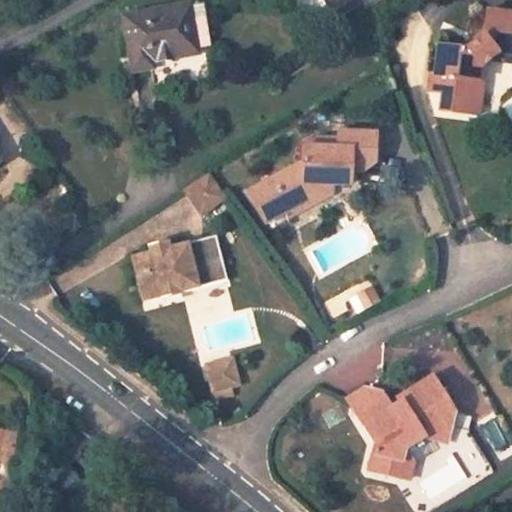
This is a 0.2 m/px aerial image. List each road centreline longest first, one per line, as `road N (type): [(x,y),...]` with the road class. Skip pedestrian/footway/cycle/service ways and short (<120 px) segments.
road 1 (residential): [(222,470),(290,389),(367,336),(511,268)]
road 2 (tertiary): [(222,470),(0,301)]
